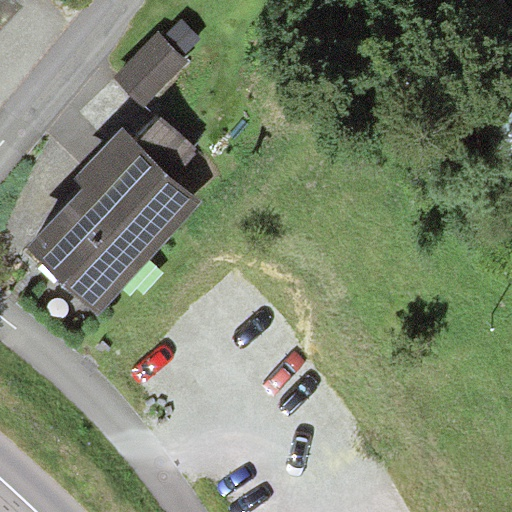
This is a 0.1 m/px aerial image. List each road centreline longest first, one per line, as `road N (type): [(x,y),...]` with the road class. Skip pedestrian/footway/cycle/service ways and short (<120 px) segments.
road 1 (track): [(0,324),(83,392),(179,511)]
road 2 (residential): [(118,0),(0,143)]
